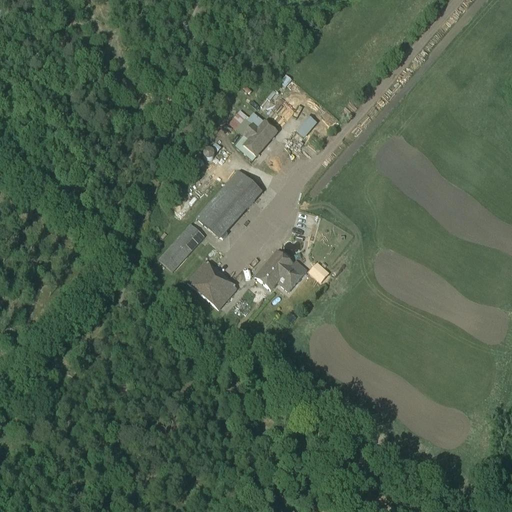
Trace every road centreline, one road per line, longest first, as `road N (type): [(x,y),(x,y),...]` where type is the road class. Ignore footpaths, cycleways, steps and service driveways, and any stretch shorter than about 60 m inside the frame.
road 1 (unknown): [(250,511),(223,482),(283,410),(132,292),(129,230),(115,193),(141,110),(112,34),(145,0)]
road 2 (track): [(194,0),(148,198),(129,230)]
road 3 (unclassified): [(136,511),(0,377)]
